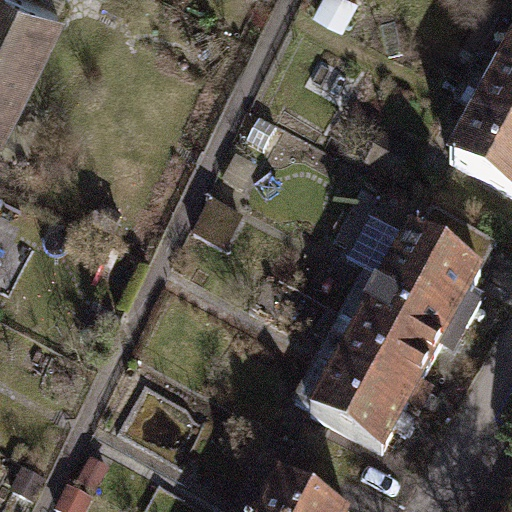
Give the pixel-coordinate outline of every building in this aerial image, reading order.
[(64,25),(12,0),(0,0),(0,145),(26,158),(50,111),(27,100),(64,25)] [(320,23),(347,36),(358,13),(331,0),(320,23)] [(511,49),(493,85),(511,94),(511,49)] [(511,94),(493,85),(469,129),(511,152),(511,94)] [(511,152),(469,129),(445,173),(511,209),(511,152)] [(373,170),(406,186),(415,166),(383,150),(373,170)] [(213,214),(199,245),(233,259),(246,229),(213,214)] [(396,245),(372,289),(455,333),(468,340),(480,318),(466,311),(495,257),(451,234),(434,266),(396,245)] [(372,289),(349,333),(431,377),(455,333),(372,289)] [(123,338),(95,323),(82,348),(109,363),(123,338)] [(349,333),(325,377),(408,421),(420,427),(432,405),(419,399),(431,377),(349,333)] [(325,377),(302,421),(384,465),(408,421),(325,377)] [(333,457),(307,443),(284,484),(310,499),(333,457)] [(112,471),(92,460),(81,481),(100,492),(112,471)] [(48,484),(23,471),(10,496),(35,509),(48,484)] [(328,511),(276,483),(259,511),(328,511)] [(83,511),(88,501),(71,493),(61,511),(83,511)]
